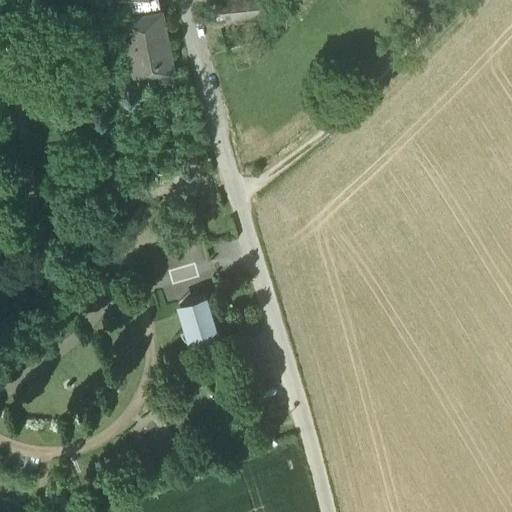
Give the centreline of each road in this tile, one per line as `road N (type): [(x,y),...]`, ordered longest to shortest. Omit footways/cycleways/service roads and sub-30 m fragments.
road 1 (residential): [(328,511),(187,0)]
road 2 (track): [(235,195),(279,174),(313,145),(456,0)]
